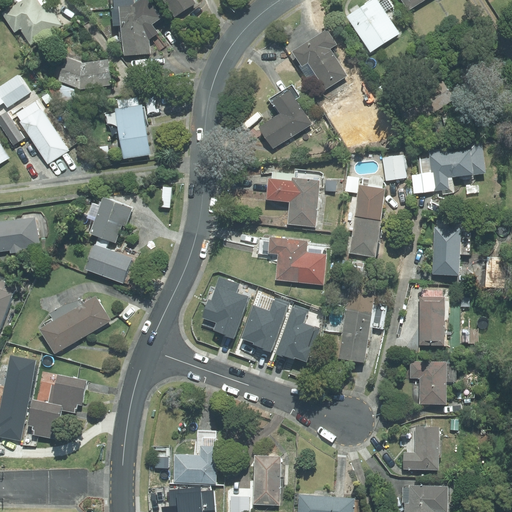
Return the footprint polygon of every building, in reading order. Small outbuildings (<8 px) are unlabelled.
[(41,5),(37,0),(23,0),(2,14),(15,33),(21,30),(31,45),(63,25),(47,1),(41,5)] [(140,0),(132,6),(120,7),(123,55),(150,54),(149,40),(159,34),(153,25),(162,19),(149,0),(140,0)] [(162,0),(174,18),(196,4),(193,0),(162,0)] [(377,0),(372,0),(347,17),(370,53),(399,34),(377,0)] [(401,0),(408,11),(424,0),(401,0)] [(347,76),(329,49),(336,45),(326,29),(291,51),(301,67),(307,63),(324,90),(347,76)] [(83,63),(67,57),(58,81),(65,84),(49,87),(58,103),(76,101),(74,87),(80,89),(113,85),(109,60),(83,63)] [(31,93),(19,75),(0,87),(0,95),(8,108),(31,93)] [(408,128),(454,99),(442,80),(422,93),(419,89),(393,105),(408,128)] [(376,89),(382,97),(388,93),(383,85),(376,89)] [(272,149),(312,124),(290,90),(272,101),(279,113),(258,126),(272,149)] [(150,155),(141,105),(114,109),(123,159),(150,155)] [(69,151),(42,108),(20,121),(48,165),(69,151)] [(25,138),(14,123),(5,129),(15,144),(25,138)] [(414,194),(449,190),(448,178),(486,174),(482,142),(466,144),(467,150),(449,153),(449,149),(428,151),(429,158),(418,160),(420,174),(412,175),(414,194)] [(0,164),(10,158),(1,144),(0,144),(0,164)] [(386,181),(407,178),(403,155),(383,158),(386,181)] [(287,224),(315,227),(320,181),(295,178),(295,174),(272,172),(271,179),(268,178),(265,200),(289,202),(287,224)] [(349,254),(375,258),(385,189),(359,185),(349,254)] [(103,195),(89,231),(114,241),(122,222),(126,223),(133,206),(103,195)] [(0,250),(40,245),(36,215),(0,220),(0,250)] [(459,276),(462,228),(435,227),(433,275),(459,276)] [(308,241),(269,237),(268,253),(278,255),(275,281),(303,283),(308,241)] [(134,256),(96,241),(86,266),(124,282),(134,256)] [(487,256),(486,283),(506,284),(508,257),(487,256)] [(0,336),(16,288),(5,285),(6,281),(0,278),(0,336)] [(382,329),(385,310),(371,307),(374,293),(351,289),(338,359),(363,363),(370,323),(373,324),(372,328),(382,329)] [(443,297),(444,291),(422,290),(422,297),(420,296),(418,346),(444,346),(446,297),(443,297)] [(54,352),(112,318),(97,292),(39,326),(54,352)] [(233,325),(282,342),(290,319),(241,302),(233,325)] [(419,404),(446,405),(447,362),(410,361),(410,378),(419,379),(419,404)] [(53,380),(48,401),(63,405),(63,408),(77,412),(79,402),(83,403),(88,379),(59,373),(57,381),(53,380)] [(63,405),(48,401),(34,398),(28,422),(35,424),(34,432),(62,438),(66,415),(61,414),(63,408),(63,405)] [(403,470),(439,471),(440,428),(416,427),(415,453),(404,453),(403,470)] [(174,481),(216,482),(217,443),(200,443),(200,452),(175,451),(174,481)] [(253,504),(280,504),(282,454),(255,453),(253,504)] [(447,511),(449,488),(410,486),(410,503),(405,503),(404,511),(447,511)] [(298,511),(353,511),(354,495),(299,493),(298,511)] [(231,511),(249,511),(250,495),(232,495),(231,511)]
